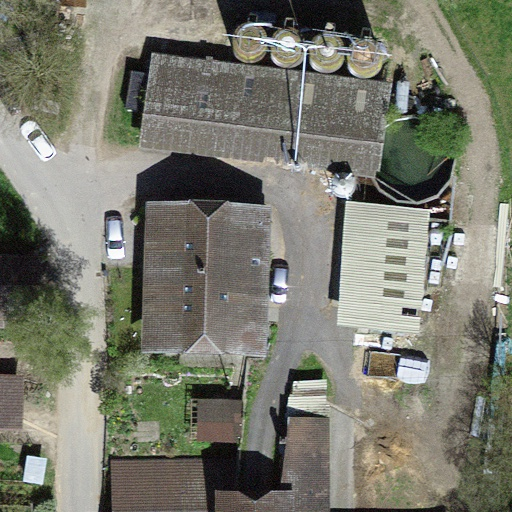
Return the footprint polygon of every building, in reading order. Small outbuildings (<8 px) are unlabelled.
[(378,89),(163,61),(153,136),(369,164),(378,89)] [(266,226),(266,211),(259,202),(174,200),(174,221),(169,221),(166,341),(243,343),(246,226),(266,226)] [(426,213),(350,206),(340,321),(417,327),(426,213)] [(29,267),(0,266),(0,311),(29,312),(29,267)] [(14,380),(0,379),(0,419),(13,419),(14,380)] [(323,511),(322,383),(293,383),(286,423),(242,415),(237,465),(116,467),(117,511),(323,511)] [(235,404),(203,404),(202,436),(234,436),(235,404)]
